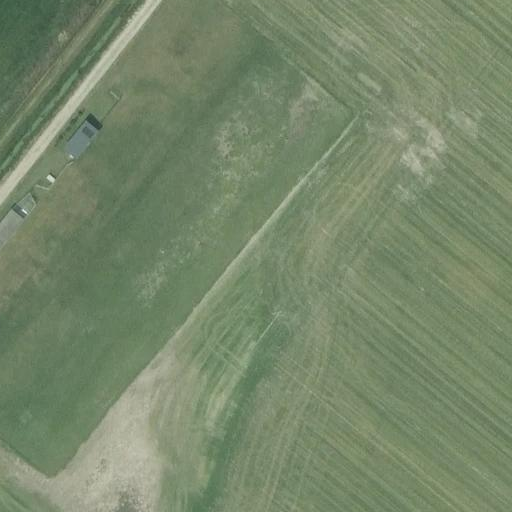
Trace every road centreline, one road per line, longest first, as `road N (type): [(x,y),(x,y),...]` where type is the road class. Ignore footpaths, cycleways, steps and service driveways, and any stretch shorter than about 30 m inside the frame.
road 1 (track): [(0,198),(155,0)]
road 2 (track): [(0,139),(109,0)]
